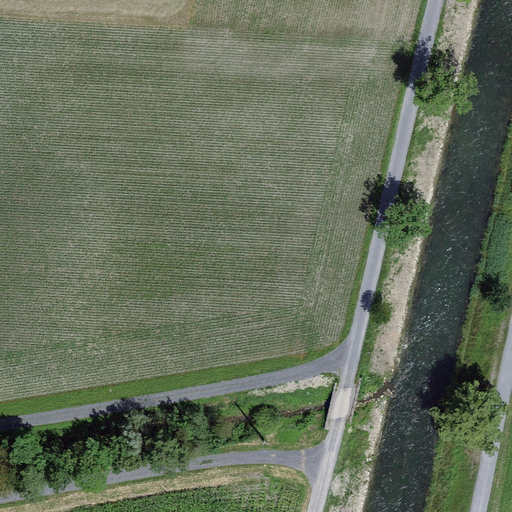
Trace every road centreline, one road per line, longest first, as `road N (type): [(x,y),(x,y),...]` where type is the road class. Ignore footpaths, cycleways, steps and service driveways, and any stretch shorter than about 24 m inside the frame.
road 1 (track): [(441,0),(320,511)]
road 2 (track): [(353,358),(284,377),(0,422)]
road 3 (track): [(0,500),(245,460),(333,455)]
road 4 (track): [(481,511),(511,369)]
